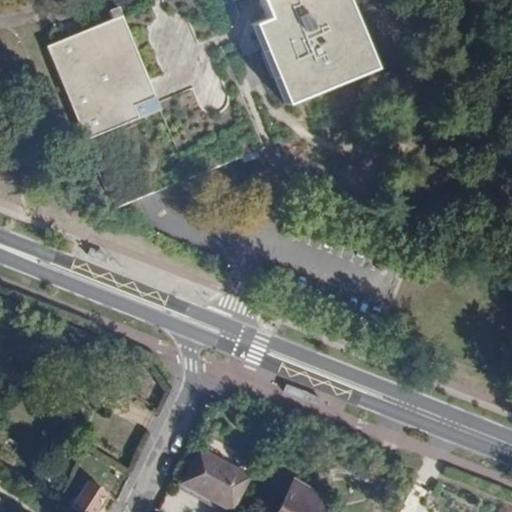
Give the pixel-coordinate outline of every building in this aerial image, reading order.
[(108,195),(113,208),(242,157),(256,151),(262,149),(203,0),(153,0),(127,10),(128,13),(122,15),(155,98),(134,106),(139,118),(82,141),(104,197),(108,195)] [(259,0),(277,44),(262,51),(283,103),(373,67),(345,0),(259,0)] [(113,19),(122,15),(128,13),(127,10),(121,13),(119,6),(109,10),(113,19)] [(155,98),(122,15),(113,19),(44,46),(82,141),(139,118),(134,106),(155,98)] [(258,157),(256,151),(242,157),(244,163),(258,157)] [(113,208),(108,195),(104,197),(109,209),(113,208)] [(196,450),(181,481),(227,504),(242,474),(196,450)] [(296,482),(294,485),(323,502),(325,499),(296,482)] [(323,502),(294,485),(278,511),(324,511),(319,509),(323,502)]
